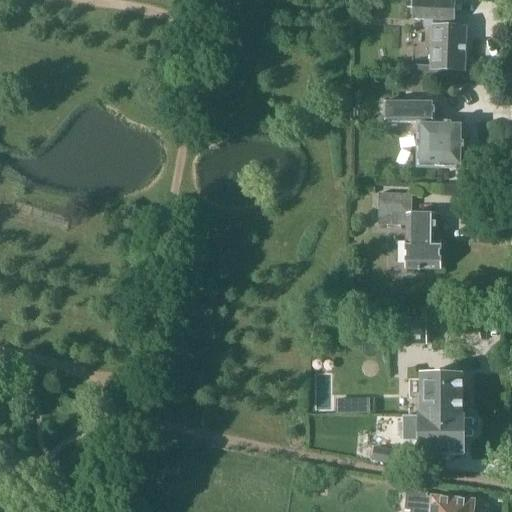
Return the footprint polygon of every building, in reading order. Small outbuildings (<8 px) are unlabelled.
[(414,0),(414,22),(432,22),(430,71),(465,72),(466,32),(454,32),(455,4),(434,3),(434,0),(414,0)] [(417,125),(417,169),(464,170),(465,124),(437,124),(437,101),(385,103),(384,125),(417,125)] [(407,227),(407,270),(441,270),(441,242),(436,242),(436,217),(403,217),(403,196),(378,196),(378,227),(407,227)] [(427,347),(427,319),(396,319),(397,347),(427,347)] [(420,377),(420,417),(462,417),(462,377),(420,377)] [(464,417),(462,417),(418,417),(418,456),(463,456),(464,417)] [(374,462),(374,463),(400,468),(402,454),(376,449),(374,462)] [(473,511),(474,503),(428,499),(428,495),(407,493),(405,511),(473,511)]
